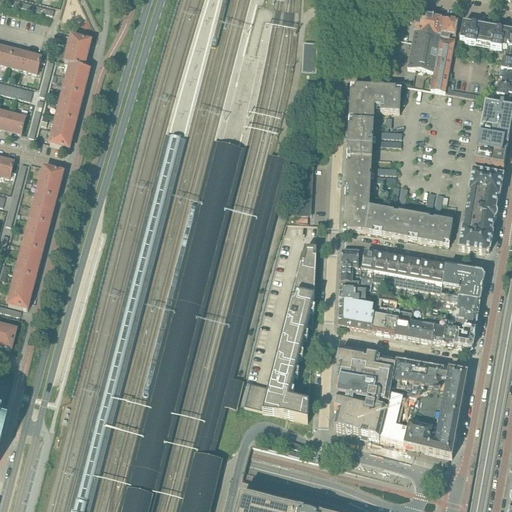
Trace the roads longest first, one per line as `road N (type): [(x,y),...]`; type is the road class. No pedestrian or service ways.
road 1 (secondary): [(16,511),(163,0)]
road 2 (secondary): [(149,0),(3,511)]
road 3 (tertiary): [(393,511),(335,489),(0,402)]
road 4 (residential): [(331,242),(342,0)]
road 5 (residential): [(412,470),(322,448),(326,338)]
road 6 (tertiary): [(476,511),(511,318)]
road 7 (residential): [(331,242),(500,267)]
road 8 (residential): [(482,369),(326,338)]
